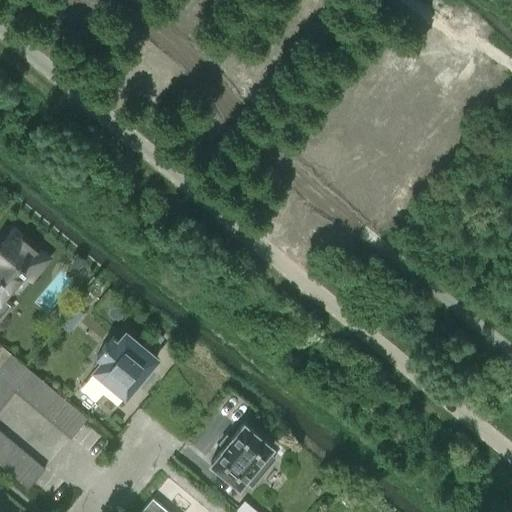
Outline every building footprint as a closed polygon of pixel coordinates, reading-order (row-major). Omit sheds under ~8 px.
[(0,315),(11,303),(0,293),(0,292),(21,268),(30,275),(45,257),(12,229),(0,243),(0,315)] [(67,330),(83,312),(74,305),(59,323),(67,330)] [(146,368),(156,356),(125,331),(118,340),(112,335),(107,342),(105,341),(100,347),(102,348),(96,355),(102,359),(94,368),(95,369),(88,377),(117,402),(124,393),(125,394),(135,382),(146,368)] [(2,346),(0,348),(0,366),(11,353),(2,346)] [(11,353),(0,366),(0,395),(5,400),(14,390),(31,370),(11,353)] [(31,370),(14,390),(24,398),(41,378),(31,370)] [(41,378),(24,398),(34,406),(50,386),(41,378)] [(50,386),(34,406),(43,414),(60,394),(50,386)] [(60,394),(43,414),(52,421),(69,401),(60,394)] [(69,401),(52,421),(61,429),(78,409),(69,401)] [(70,436),(87,416),(78,409),(61,429),(70,436)] [(274,457),(267,451),(271,446),(272,444),(271,443),(270,443),(245,422),(243,420),(242,422),(232,435),(230,436),(223,445),(221,447),(222,447),(211,460),(211,459),(210,461),(211,462),(212,462),(237,483),(237,484),(239,485),(240,483),(244,478),(251,484),(274,457)] [(8,437),(0,446),(0,464),(0,465),(17,445),(8,437)] [(17,445),(0,465),(10,472),(26,452),(17,445)] [(26,452),(10,472),(19,480),(35,460),(26,452)] [(35,460),(19,480),(27,487),(44,467),(35,460)] [(170,511),(152,496),(138,511),(170,511)]
